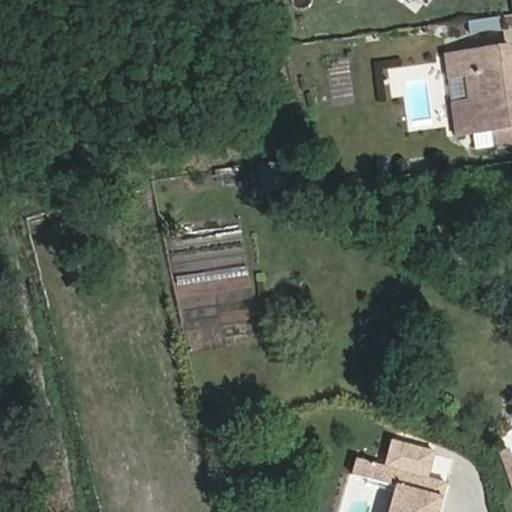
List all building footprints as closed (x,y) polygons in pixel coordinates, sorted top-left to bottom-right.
[(471,35),(502,30),(500,16),(469,20),(471,35)] [(511,154),(511,77),(442,79),(442,99),(461,100),(462,123),(462,154),(499,154),(511,154)] [(445,154),(462,154),(462,123),(444,123),(445,154)] [(511,169),(511,154),(499,154),(499,169),(511,169)] [(278,162),(261,163),(263,191),(280,190),(278,162)] [(429,489),(436,463),(391,451),(384,477),(412,485),(429,489)] [(394,511),(405,511),(412,485),(384,477),(359,470),(355,487),(398,499),(394,511)] [(429,489),(412,485),(405,511),(442,511),(448,494),(429,489)]
